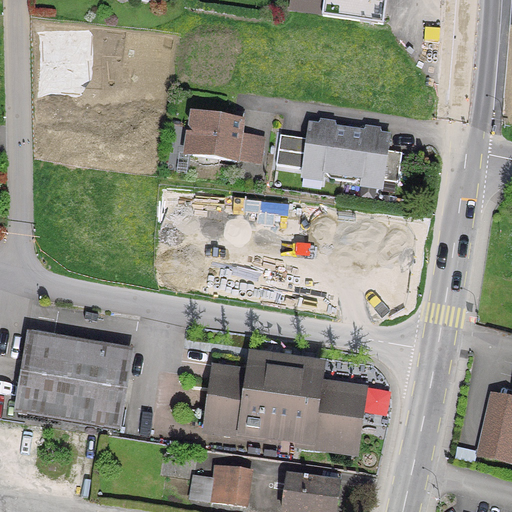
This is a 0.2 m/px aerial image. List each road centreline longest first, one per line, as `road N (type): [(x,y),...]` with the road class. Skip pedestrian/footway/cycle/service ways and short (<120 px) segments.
road 1 (residential): [(435,349),(10,273)]
road 2 (residential): [(10,273),(20,236),(14,0)]
road 3 (secondary): [(465,149),(435,349)]
road 4 (secondary): [(435,349),(401,511)]
road 5 (secondary): [(477,0),(465,149)]
